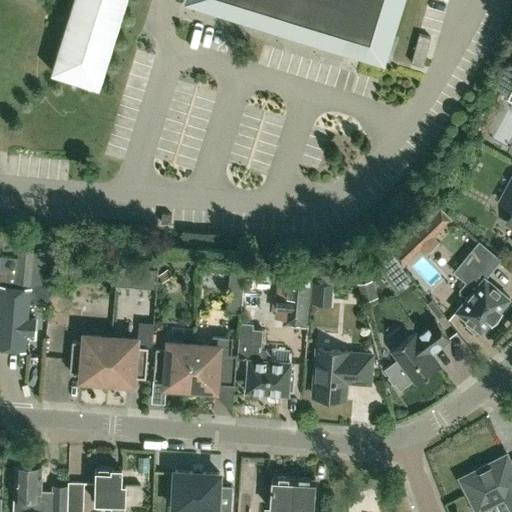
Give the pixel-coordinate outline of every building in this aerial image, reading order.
[(73,0),(53,73),(101,87),(126,0),(187,0),(362,54),(381,60),(399,0),(73,0)] [(431,37),(419,34),(411,62),(423,66),(431,37)] [(511,177),(500,200),(511,206),(511,213),(507,223),(511,226),(511,177)] [(424,218),(407,234),(417,245),(417,244),(415,242),(427,231),(432,236),(433,236),(452,217),(432,200),(419,212),(424,218)] [(162,212),(161,222),(171,223),(171,213),(162,212)] [(480,330),(481,331),(491,320),(492,321),(495,317),(493,316),(497,312),(498,313),(501,310),(499,309),(509,297),(485,277),(500,259),(478,241),(453,271),(465,281),(459,289),(460,297),(464,300),(455,310),(466,318),(466,324),(474,331),(480,330)] [(117,266),(115,285),(154,288),(155,269),(117,266)] [(0,284),(9,285),(10,273),(0,271),(0,284)] [(231,288),(240,288),(241,278),(231,277),(231,288)] [(377,297),(373,280),(359,283),(363,300),(377,297)] [(307,325),(310,283),(311,283),(287,281),(283,323),(307,325)] [(317,283),(315,303),(329,304),(331,284),(317,283)] [(2,287),(0,314),(0,345),(27,347),(32,289),(2,287)] [(435,349),(450,338),(435,319),(416,333),(415,332),(392,349),(398,358),(385,368),(390,376),(389,377),(393,382),(394,381),(400,388),(413,378),(415,381),(439,364),(429,350),(434,347),(435,349)] [(111,337),(107,380),(132,381),(132,375),(146,376),(148,345),(153,345),(154,322),(140,321),(138,344),(135,344),(135,339),(111,337)] [(246,388),(246,390),(248,390),(258,391),(258,392),(259,392),(267,392),(267,393),(268,393),(268,392),(286,393),(288,394),(288,392),(288,389),(292,390),(294,372),(290,371),(290,363),(291,363),(291,361),(289,361),(270,360),(271,355),(266,348),(260,348),(262,329),(252,328),(253,323),(240,322),(237,354),(237,355),(249,356),(249,358),(248,358),(248,360),(246,388)] [(237,355),(237,354),(232,353),(233,336),(213,334),(206,345),(194,344),(191,386),(215,388),(216,383),(234,385),(237,355)] [(107,380),(111,337),(86,335),(85,340),(72,339),(70,370),(83,371),(82,378),(107,380)] [(166,384),(191,386),(194,344),(169,342),(169,349),(156,348),(153,378),(166,379),(166,384)] [(345,380),(370,382),(372,353),(348,351),(348,350),(318,348),(314,395),(344,398),(345,380)] [(511,511),(511,464),(511,463),(507,454),(460,478),(477,511),(495,502),(500,511),(511,511)] [(15,464),(14,511),(66,511),(67,485),(53,484),(53,490),(40,490),(41,464),(15,464)] [(113,467),(113,466),(96,466),(95,501),(112,502),(111,511),(124,511),(125,483),(121,483),(121,467),(113,467)] [(199,508),(198,511),(230,511),(232,485),(218,484),(219,475),(220,472),(217,472),(216,472),(178,470),(175,469),(175,472),(175,473),(173,504),(173,507),(176,508),(176,507),(199,508)] [(281,511),(291,511),(293,476),(272,475),(271,509),(282,509),(281,511)] [(293,476),(291,511),(301,511),(313,511),(315,477),(293,476)] [(83,511),(84,481),(68,481),(67,511),(83,511)]
